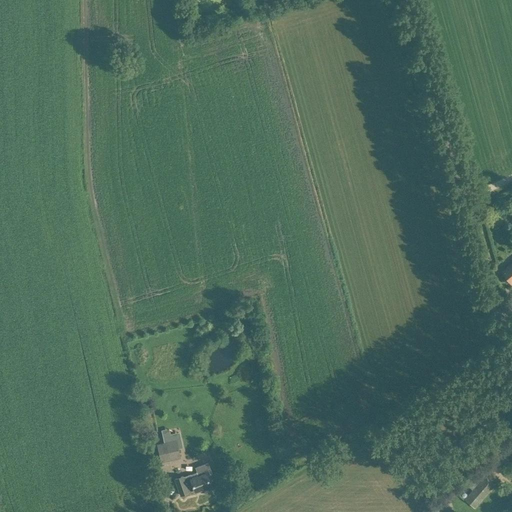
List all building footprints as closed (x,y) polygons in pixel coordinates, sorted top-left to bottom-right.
[(511,284),(511,283),(511,263),(502,271),(511,284)] [(266,415),(255,418),(258,430),(268,427),(266,415)] [(177,440),(159,443),(163,462),(181,458),(177,440)] [(181,477),(175,479),(179,491),(181,495),(189,492),(188,492),(194,489),(195,492),(211,486),(208,476),(207,476),(212,474),(208,463),(195,467),(197,472),(190,474),(181,477)] [(465,499),(475,508),(494,485),(485,476),(465,499)] [(457,486),(450,480),(446,485),(447,487),(443,492),(448,495),(457,486)]
